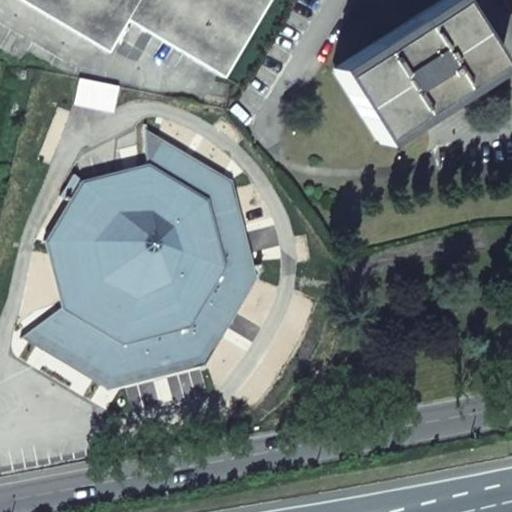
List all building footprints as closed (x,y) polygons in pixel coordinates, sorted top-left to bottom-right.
[(14,0),(103,52),(122,20),(219,77),(264,0),(14,0)] [(493,63),(453,0),(449,0),(335,73),(377,138),(493,63)] [(511,0),(501,0),(511,16),(511,0)] [(78,80),(73,105),(111,112),(116,87),(78,80)] [(228,184),(144,135),(146,168),(82,185),(71,174),(58,197),(69,207),(48,241),(66,305),(24,336),(107,386),(155,374),(202,361),(252,278),(228,184)]
